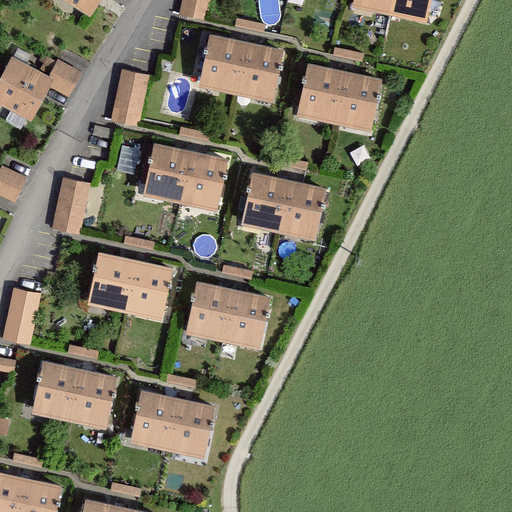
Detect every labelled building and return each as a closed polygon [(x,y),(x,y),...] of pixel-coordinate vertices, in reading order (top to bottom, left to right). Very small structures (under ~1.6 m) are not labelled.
[(64,0),(85,15),(95,0),(64,0)] [(220,20),(223,0),(191,0),(189,14),(220,20)] [(386,10),(397,13),(399,0),(361,0),(362,0),(387,5),(386,10)] [(430,14),(433,0),(399,0),(397,13),(404,14),(405,8),(430,14)] [(231,89),(241,92),(249,53),(227,48),(228,43),(214,40),(206,79),(232,84),(231,89)] [(275,93),(283,55),(271,52),(270,57),(249,53),(241,92),(249,93),(250,87),(275,93)] [(0,101),(31,117),(48,80),(7,60),(0,74),(0,101)] [(149,127),(156,74),(125,70),(118,123),(149,127)] [(328,119),(339,121),(347,83),(324,78),(325,73),(312,70),(304,109),(329,114),(328,119)] [(373,122),(380,85),(369,82),(368,87),(347,83),(339,121),(346,123),(348,117),(373,122)] [(175,198),(186,200),(194,162),(171,157),(172,152),(159,149),(151,188),(176,193),(175,198)] [(220,201),(228,164),(216,161),(215,166),(194,162),(186,200),(194,202),(195,196),(220,201)] [(272,226),(283,228),(291,189),(268,185),(269,180),(256,177),(248,216),(273,221),(272,226)] [(92,233),(98,186),(68,183),(62,230),(92,233)] [(317,229),(324,191),(313,189),(312,193),(291,189),(283,228),(290,230),(292,224),(317,229)] [(117,307),(127,309),(135,270),(113,266),(114,261),(100,258),(92,297),(118,302),(117,307)] [(161,310),(169,272),(157,270),(156,275),(135,270),(127,309),(135,311),(136,305),(161,310)] [(218,338),(229,340),(237,301),(214,297),(215,292),(202,289),(194,328),(219,333),(218,338)] [(41,348),(47,295),(19,292),(12,345),(41,348)] [(263,341),(270,303),(259,301),(258,306),(237,301),(229,340),(237,342),(238,336),(263,341)] [(63,417),(74,419),(82,380),(59,375),(60,371),(46,368),(39,406),(64,412),(63,417)] [(107,420),(115,382),(103,380),(102,384),(82,380),(74,419),(81,420),(82,415),(107,420)] [(160,446),(171,448),(179,409),(156,405),(157,400),(143,397),(136,436),(161,441),(160,446)] [(204,449),(212,411),(200,409),(199,414),(179,409),(171,448),(178,450),(179,444),(204,449)] [(16,511),(22,487),(0,482),(0,478),(0,477),(0,511),(16,511)] [(50,511),(55,489),(44,487),(43,492),(22,487),(16,511),(50,511)]
